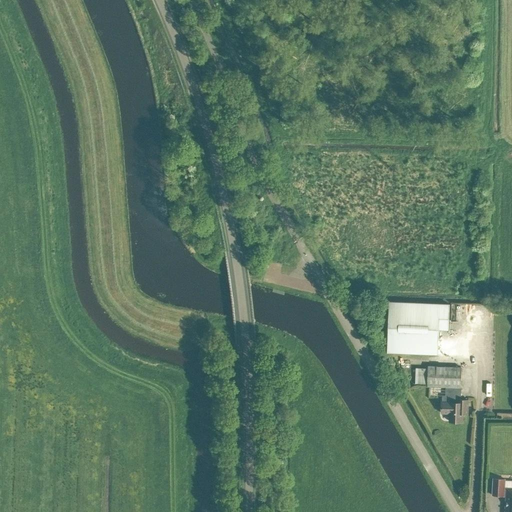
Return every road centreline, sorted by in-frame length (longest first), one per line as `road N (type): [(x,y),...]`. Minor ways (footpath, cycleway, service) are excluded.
road 1 (tertiary): [(246,511),(234,252),(184,59),(159,0)]
road 2 (unclassified): [(456,511),(304,252)]
